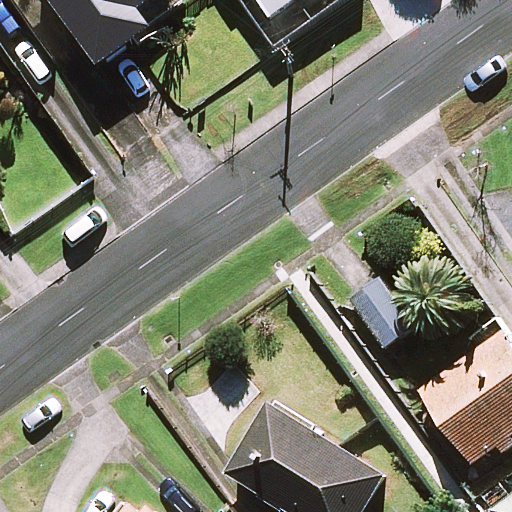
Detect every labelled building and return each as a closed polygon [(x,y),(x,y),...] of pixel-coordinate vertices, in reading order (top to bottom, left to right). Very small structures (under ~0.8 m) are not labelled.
[(167,0),(49,0),(99,76),(155,39),(141,17),(167,0)] [(358,301),(413,379),(436,363),(415,333),(419,331),(385,282),(358,301)] [(511,334),(430,391),(480,464),(505,447),(510,455),(511,453),(511,334)] [(372,511),(393,479),(277,407),(235,476),(293,511),(372,511)] [(162,511),(147,499),(136,511),(162,511)]
